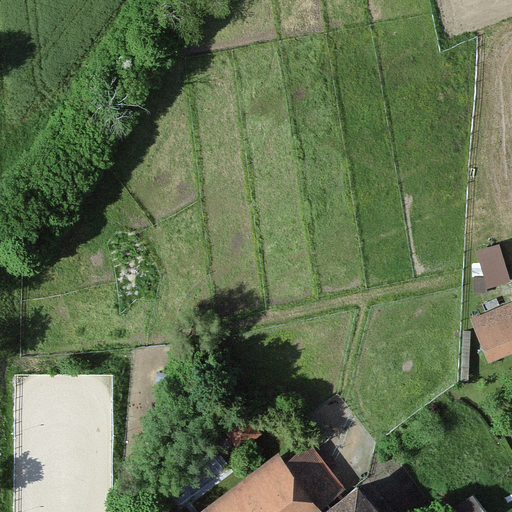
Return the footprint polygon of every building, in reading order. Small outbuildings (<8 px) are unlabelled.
[(489,282),(511,275),(511,273),(500,236),(477,243),(489,282)] [(511,300),(469,319),(489,365),(511,355),(511,300)] [(321,504),(312,492),(332,476),(307,445),(287,461),(279,451),(201,511),(312,511),(321,504)] [(476,511),(489,504),(471,479),(443,498),(438,491),(416,506),(420,511),(476,511)] [(324,511),(385,511),(364,483),(324,511)]
